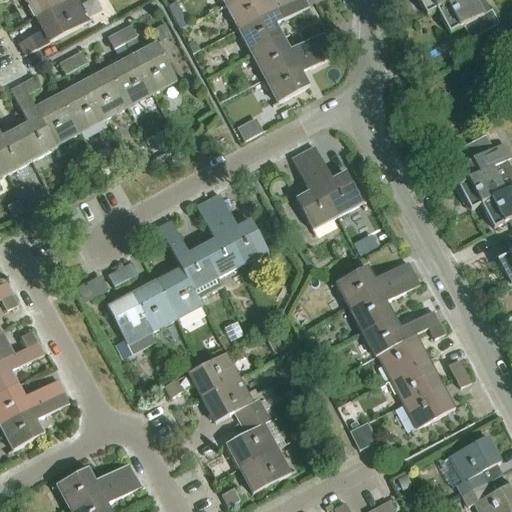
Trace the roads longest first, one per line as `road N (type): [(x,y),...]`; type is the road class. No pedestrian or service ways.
road 1 (residential): [(511,398),(373,145),(360,101)]
road 2 (residential): [(107,261),(95,237),(360,101)]
road 3 (residential): [(105,436),(9,256)]
